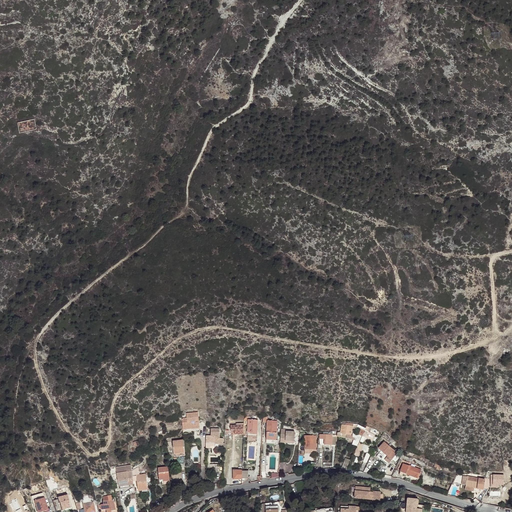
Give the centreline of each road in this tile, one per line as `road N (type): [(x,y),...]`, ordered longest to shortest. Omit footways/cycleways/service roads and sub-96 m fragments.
road 1 (track): [(301,0),(257,67),(248,103),(213,127),(182,214),(53,316),(36,340),(37,371),(57,417),(88,453),(103,451),(115,394),(167,347),(207,327),(401,357),(497,333)]
road 2 (residential): [(480,511),(388,480),(332,473),(231,488),(168,511)]
road 3 (track): [(400,292),(375,226),(413,231),(440,253),(495,254)]
